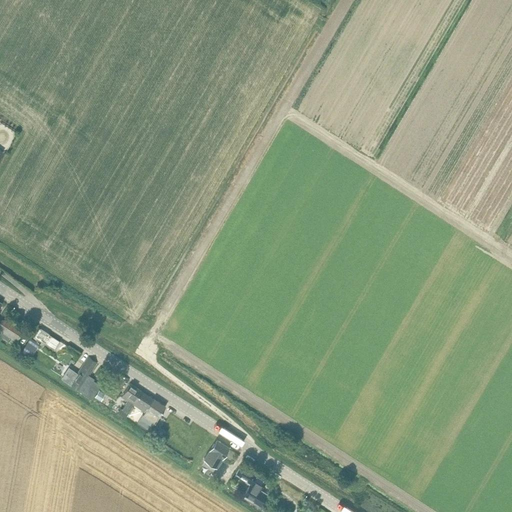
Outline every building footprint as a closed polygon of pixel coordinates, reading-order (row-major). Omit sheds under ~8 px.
[(0,331),(17,342),(17,341),(22,333),(2,319),(0,322),(0,331)] [(39,328),(34,336),(55,349),(60,341),(39,328)] [(24,354),(34,341),(30,338),(21,352),(24,354)] [(88,357),(75,376),(70,383),(79,389),(83,382),(97,363),(88,357)] [(61,379),(64,374),(39,358),(36,363),(61,379)] [(125,417),(128,412),(133,404),(142,391),(130,383),(129,384),(124,392),(121,396),(128,400),(122,409),(121,408),(118,412),(125,417)] [(153,399),(142,391),(133,404),(145,411),(142,414),(143,415),(154,399),(153,398),(153,399)] [(155,423),(160,415),(165,406),(154,399),(143,415),(155,423)] [(217,465),(223,456),(229,448),(216,440),(205,457),(217,465)] [(241,464),(236,473),(240,476),(247,480),(246,481),(250,484),(244,495),(260,505),(261,503),(267,494),(260,490),(266,480),(245,467),(241,464)]
